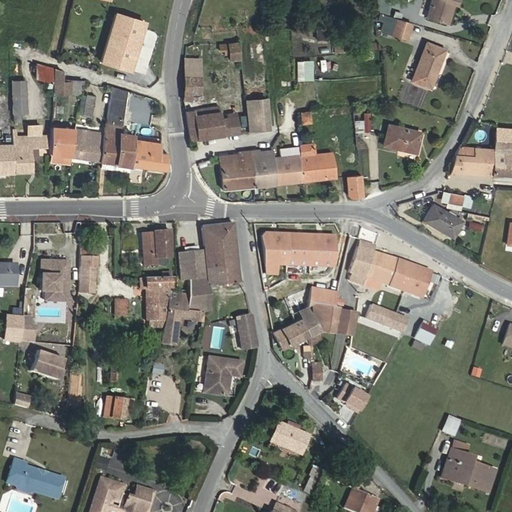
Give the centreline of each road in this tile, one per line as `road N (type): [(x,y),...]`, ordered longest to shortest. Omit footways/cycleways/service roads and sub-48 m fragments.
road 1 (residential): [(364,213),(433,174),(470,113),(511,10)]
road 2 (residential): [(229,435),(192,429),(107,438),(0,409)]
road 3 (residential): [(267,367),(367,455),(413,511)]
road 4 (secondary): [(184,0),(171,81),(177,193)]
road 5 (secondary): [(0,209),(135,207),(177,193)]
road 6 (tertiary): [(511,293),(364,213)]
road 7 (residential): [(267,367),(239,210)]
road 8 (tertiary): [(364,213),(239,210)]
